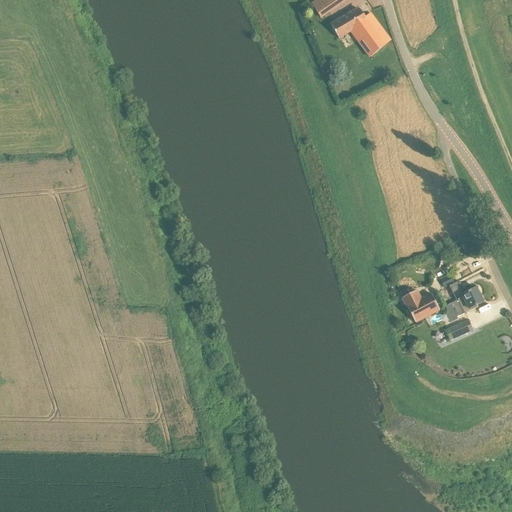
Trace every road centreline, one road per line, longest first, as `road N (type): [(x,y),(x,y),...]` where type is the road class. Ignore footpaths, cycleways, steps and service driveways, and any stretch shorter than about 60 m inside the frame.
road 1 (unclassified): [(446,131),(447,159),(511,304)]
road 2 (track): [(511,164),(454,0)]
road 3 (unclassified): [(446,131),(408,65),(388,0)]
road 4 (unclassified): [(511,233),(446,131)]
